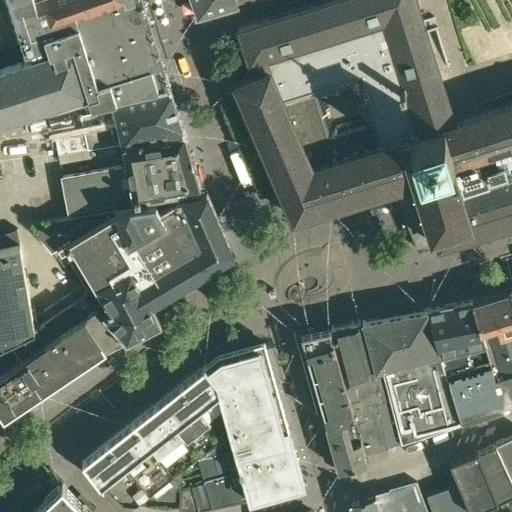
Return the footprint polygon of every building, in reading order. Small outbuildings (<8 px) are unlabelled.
[(8,0),(22,40),(27,58),(0,66),(0,117),(17,114),(91,92),(93,100),(169,85),(149,20),(147,21),(146,18),(147,18),(148,17),(149,16),(149,15),(149,14),(149,13),(148,12),(148,11),(147,10),(146,10),(145,10),(144,10),(143,7),(144,7),(142,0),(8,0)] [(192,0),(197,14),(243,0),(192,0)] [(425,29),(423,23),(424,22),(423,22),(423,21),(423,20),(416,0),(324,0),(237,28),(248,63),(253,62),(258,72),(235,83),(293,218),(392,187),(393,190),(396,189),(396,188),(400,184),(405,183),(407,183),(418,209),(417,209),(420,216),(423,223),(429,236),(432,236),(433,236),(435,237),(436,238),(437,241),(436,242),(437,244),(511,220),(511,102),(455,121),(439,69),(427,31),(426,30),(426,29),(425,29)] [(0,45),(0,66),(27,58),(22,40),(0,45)] [(184,132),(169,85),(93,100),(81,103),(83,115),(86,132),(56,138),(58,154),(125,143),(184,132)] [(200,187),(184,132),(125,143),(128,164),(62,175),(68,209),(200,187)] [(396,189),(393,190),(418,250),(437,244),(436,242),(437,241),(436,238),(435,237),(433,236),(432,236),(429,236),(423,223),(420,216),(417,209),(418,209),(407,183),(405,183),(400,184),(396,188),(396,189)] [(233,253),(221,227),(216,225),(201,192),(32,221),(34,230),(52,251),(80,285),(84,290),(85,292),(126,339),(161,320),(154,311),(149,304),(165,294),(166,294),(191,279),(191,280),(192,281),(193,281),(194,281),(195,280),(196,280),(196,279),(197,278),(197,277),(197,276),(196,275),(202,271),(204,266),(208,263),(211,267),(212,268),(213,268),(215,268),(216,267),(216,265),(216,263),(233,253)] [(0,244),(18,240),(16,227),(0,232),(0,244)] [(32,317),(26,282),(18,240),(0,244),(0,340),(0,343),(34,326),(32,317)] [(32,317),(34,326),(41,323),(53,314),(85,292),(84,290),(80,285),(32,317)] [(511,404),(511,290),(511,288),(473,299),(486,343),(484,344),(504,408),(511,404)] [(68,375),(80,367),(125,337),(126,339),(85,292),(53,314),(41,323),(34,326),(0,343),(0,410),(3,415),(4,414),(6,417),(68,375)] [(432,307),(427,308),(439,351),(461,422),(504,408),(484,344),(486,343),(473,299),(450,306),(449,304),(432,309),(432,307)] [(376,317),(360,320),(373,368),(378,388),(381,387),(384,399),(375,401),(387,447),(401,442),(461,422),(439,351),(427,308),(425,308),(424,309),(376,317)] [(373,368),(360,320),(359,320),(352,321),(352,322),(331,327),(353,415),(364,453),(387,447),(375,401),(384,399),(381,387),(378,388),(373,368)] [(307,354),(323,412),(326,421),(331,439),(337,460),(348,467),(362,463),(361,459),(366,458),(364,453),(353,415),(331,327),(302,334),(307,354)] [(159,399),(156,402),(82,459),(103,485),(123,504),(138,505),(149,496),(171,498),(171,494),(186,483),(178,473),(199,457),(206,482),(182,490),(179,509),(199,510),(250,499),(304,484),(289,429),(280,401),(280,399),(264,343),(240,350),(240,348),(238,348),(238,349),(219,354),(207,364),(206,362),(200,367),(199,366),(158,397),(159,399)] [(511,433),(477,450),(497,498),(511,491),(511,433)] [(498,500),(497,498),(477,450),(450,460),(459,482),(471,511),(480,507),(498,500)] [(350,500),(352,511),(427,511),(416,481),(376,493),(350,500)] [(425,495),(431,511),(480,511),(479,508),(470,511),(458,482),(425,495)] [(89,511),(62,483),(31,511),(89,511)]
